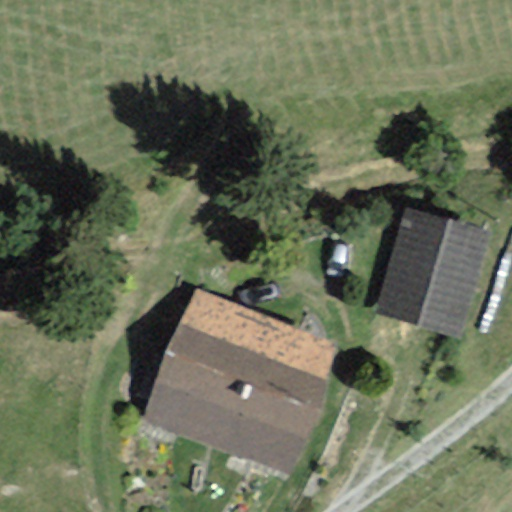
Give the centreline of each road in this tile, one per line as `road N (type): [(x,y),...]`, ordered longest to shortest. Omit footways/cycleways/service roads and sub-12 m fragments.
road 1 (track): [(108,511),(100,442),(111,362),(156,282),(189,192)]
road 2 (track): [(342,511),(446,442),(511,382)]
